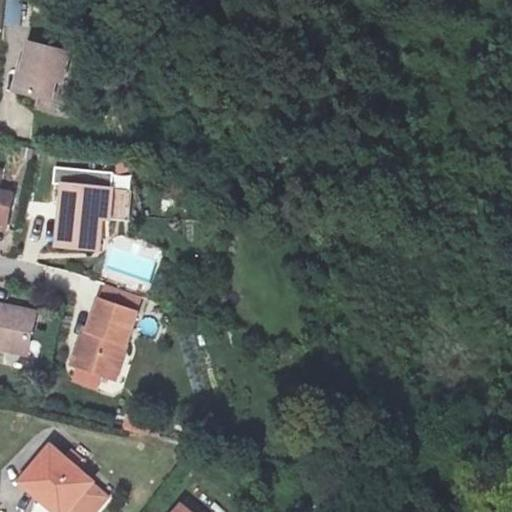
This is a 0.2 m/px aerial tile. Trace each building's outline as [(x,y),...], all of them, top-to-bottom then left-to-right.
[(6,0),(4,23),(22,25),(24,0),(6,0)] [(69,51),(35,43),(28,68),(19,67),(15,87),(51,95),(56,75),(62,77),(69,51)] [(0,222),(9,224),(16,173),(0,170),(0,222)] [(107,193),(70,189),(66,250),(101,255),(107,193)] [(145,319),(104,306),(92,345),(87,343),(79,367),(120,380),(130,343),(137,345),(145,319)] [(0,347),(47,356),(53,324),(15,316),(15,310),(0,307),(0,347)] [(57,448),(28,483),(65,511),(71,511),(98,482),(57,448)]
